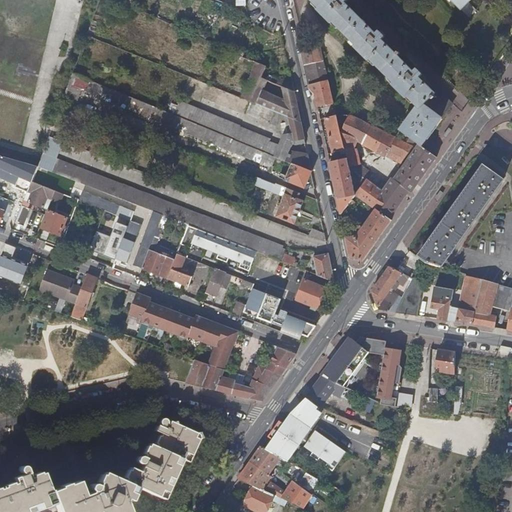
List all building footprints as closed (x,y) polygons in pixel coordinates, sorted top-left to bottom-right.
[(418,144),(420,145),(453,102),(439,89),(435,93),(420,78),(423,75),(416,69),(414,71),(398,56),(400,54),(398,52),(396,54),(382,40),(385,37),(379,31),(376,34),(345,3),(348,0),(347,0),(310,0),(319,8),(318,10),(332,24),(333,23),(356,46),(355,47),(369,61),(371,60),(394,83),(392,84),(407,98),(408,97),(417,107),(400,130),(418,144)] [(452,0),(468,16),(476,9),(468,1),(469,0),(452,0)] [(102,18),(94,15),(89,30),(96,33),(102,18)] [(321,46),(300,51),(308,85),(315,94),(318,107),(334,103),(321,46)] [(241,98),(288,117),(301,122),(295,93),(282,87),(284,101),(262,92),(267,80),(260,77),(265,67),(256,63),(250,74),(251,74),(246,86),(241,98)] [(72,74),(61,102),(76,108),(82,92),(271,169),(276,157),(234,140),(191,122),(184,120),(72,74)] [(295,93),(293,84),(279,78),(276,84),(282,87),(295,93)] [(241,84),(235,96),(241,98),(246,86),(241,84)] [(291,163),(312,172),(308,155),(289,152),(291,147),(293,142),(305,139),(301,122),(288,117),(291,133),(282,135),(280,142),(278,146),(269,142),(270,140),(239,128),(239,126),(190,106),(184,120),(191,122),(192,121),(234,138),(234,140),(276,157),(291,163)] [(274,113),(269,124),(276,126),(280,116),(274,113)] [(336,115),(326,117),(330,135),(340,132),(336,115)] [(436,157),(430,153),(420,145),(418,144),(415,148),(371,126),(367,124),(349,115),(341,133),(345,149),(347,158),(349,165),(362,176),(364,173),(357,166),(357,164),(359,164),(354,148),(352,147),(356,140),(376,151),(385,156),(388,150),(406,160),(392,178),(391,178),(382,190),(366,179),(355,194),(375,208),(389,218),(397,207),(408,191),(411,193),(436,157)] [(191,122),(234,140),(234,138),(192,121),(191,122)] [(340,132),(330,135),(333,152),(345,149),(341,133),(340,132)] [(49,136),(42,153),(57,159),(63,142),(49,136)] [(41,158),(37,167),(41,169),(153,212),(161,215),(166,217),(186,225),(254,251),(280,260),(284,249),(281,249),(282,246),(57,159),(42,153),(42,154),(41,158)] [(0,156),(0,168),(19,178),(14,188),(26,193),(27,191),(31,182),(37,167),(0,156)] [(338,200),(355,194),(349,165),(347,158),(329,162),(338,200)] [(305,189),(312,172),(291,163),(286,177),(283,176),(281,179),(284,180),(284,181),(305,189)] [(424,262),(441,267),(503,180),(483,165),(417,257),(424,262)] [(267,181),(256,177),(253,185),(264,189),(267,181)] [(264,189),(272,192),(275,185),(267,181),(264,189)] [(31,182),(27,191),(32,193),(28,203),(42,209),(47,198),(51,200),(54,192),(31,182)] [(298,199),(299,194),(275,185),(272,192),(283,197),(280,205),(279,205),(278,207),(279,208),(276,217),(294,225),(303,201),(298,199)] [(351,200),(355,194),(338,200),(341,216),(351,200)] [(341,216),(342,223),(355,203),(351,200),(341,216)] [(28,209),(21,206),(18,214),(18,215),(14,225),(19,227),(23,216),(25,216),(28,209)] [(118,206),(115,215),(129,221),(133,212),(118,206)] [(392,220),(389,218),(375,208),(362,227),(360,226),(356,231),(359,233),(357,235),(345,238),(350,258),(363,261),(392,220)] [(47,211),(40,229),(59,236),(62,229),(64,230),(65,227),(63,226),(66,218),(47,211)] [(161,215),(153,212),(134,266),(142,269),(153,237),(155,231),(161,215)] [(166,217),(161,215),(155,231),(160,234),(166,217)] [(115,259),(127,227),(117,223),(111,239),(96,233),(89,252),(115,261),(115,259)] [(127,227),(115,259),(126,263),(134,243),(133,242),(137,231),(131,228),(132,225),(128,224),(127,227)] [(254,251),(186,225),(179,245),(190,249),(191,245),(217,255),(215,259),(225,263),(227,258),(239,263),(237,267),(247,271),(254,251)] [(309,236),(327,243),(325,233),(312,228),(309,236)] [(153,237),(142,269),(167,279),(177,254),(175,253),(172,259),(167,257),(168,255),(166,254),(164,256),(153,252),(158,239),(153,237)] [(16,248),(6,244),(0,258),(0,264),(8,268),(11,259),(13,260),(14,258),(12,257),(16,248)] [(317,275),(335,282),(329,253),(314,256),(317,275)] [(177,254),(167,279),(175,282),(175,284),(177,285),(178,283),(188,287),(191,277),(188,276),(189,273),(186,272),(185,274),(179,272),(183,264),(185,257),(177,254)] [(285,254),(282,261),(287,263),(296,267),(297,263),(295,262),(295,260),(294,258),(285,254)] [(296,275),(298,268),(296,267),(287,263),(284,270),(296,275)] [(413,279),(389,266),(371,291),(379,310),(395,312),(398,306),(392,302),(396,298),(399,294),(392,289),(393,287),(397,280),(404,285),(408,288),(408,286),(413,279)] [(0,268),(0,293),(21,300),(26,287),(15,282),(11,293),(0,289),(0,279),(4,271),(0,268)] [(212,275),(205,292),(204,295),(214,299),(225,273),(214,269),(212,275)] [(39,291),(75,304),(81,289),(73,286),(75,281),(47,270),(39,291)] [(75,304),(71,317),(81,321),(91,295),(93,296),(94,293),(91,292),(96,279),(86,275),(81,289),(75,304)] [(458,308),(474,312),(481,280),(480,279),(466,276),(458,308)] [(295,301),(316,310),(324,287),(304,279),(295,301)] [(481,280),(474,312),(472,323),(495,327),(497,315),(488,314),(490,305),(496,284),(481,280)] [(242,285),(252,289),(253,285),(243,281),(242,285)] [(511,288),(496,284),(490,305),(510,311),(511,308),(511,288)] [(398,306),(395,312),(399,313),(405,314),(411,300),(416,287),(408,286),(408,288),(404,295),(398,306)] [(280,300),(252,289),(245,305),(242,313),(271,324),(280,300)] [(438,319),(447,320),(449,306),(452,292),(434,289),(431,307),(439,309),(438,319)] [(150,299),(136,294),(129,313),(142,318),(141,321),(159,328),(166,309),(149,302),(150,299)] [(405,314),(417,315),(420,301),(411,300),(405,314)] [(232,314),(240,317),(242,313),(245,305),(236,302),(232,314)] [(472,323),(474,312),(458,308),(449,306),(447,320),(472,324),(472,323)] [(166,309),(159,328),(168,331),(176,313),(166,309)] [(319,323),(283,310),(279,321),(286,324),(282,333),(301,340),(303,335),(309,337),(319,323)] [(218,346),(210,365),(223,369),(237,332),(195,316),(193,319),(176,313),(168,331),(186,338),(188,335),(218,346)] [(356,343),(350,337),(340,350),(341,351),(340,351),(360,364),(369,353),(381,355),(383,342),(360,338),(356,343)] [(222,377),(216,391),(262,401),(296,354),(277,347),(265,369),(261,367),(257,368),(247,387),(232,382),(232,380),(222,377)] [(386,350),(383,375),(386,376),(400,378),(402,365),(398,364),(400,351),(385,349),(385,350),(386,350)] [(340,350),(322,376),(343,387),(360,364),(340,351),(341,351),(340,350)] [(454,374),(455,352),(438,350),(436,367),(441,367),(441,372),(454,374)] [(194,360),(186,383),(216,391),(222,377),(220,377),(223,370),(223,369),(210,365),(194,360)] [(387,405),(396,406),(400,378),(386,376),(383,375),(380,398),(384,400),(382,404),(383,404),(387,405)] [(322,376),(307,396),(321,406),(329,396),(340,401),(346,388),(343,387),(322,376)] [(463,386),(456,386),(454,414),(459,414),(462,403),(463,386)] [(429,388),(428,397),(428,401),(437,402),(437,389),(429,388)] [(412,407),(412,394),(399,393),(398,406),(412,407)] [(373,413),(376,400),(364,397),(361,409),(373,413)] [(425,397),(422,410),(428,411),(436,412),(437,402),(428,401),(428,397),(425,397)] [(272,441),(266,450),(281,458),(289,462),(295,453),(290,449),(307,424),(312,427),(321,414),(317,411),(319,408),(306,398),(290,419),(289,417),(283,425),(279,422),(268,438),(272,441)] [(176,425),(169,421),(168,425),(166,424),(166,421),(165,419),(163,418),(161,418),(159,420),(158,422),(159,424),(160,426),(159,428),(156,426),(154,431),(176,440),(176,439),(180,438),(183,440),(187,429),(176,425)] [(295,453),(312,427),(307,424),(290,449),(295,453)] [(313,434),(303,450),(312,456),(309,459),(317,464),(319,461),(327,466),(325,469),(332,474),(335,470),(345,454),(313,434)] [(130,467),(123,481),(128,483),(130,479),(135,481),(137,476),(141,478),(143,475),(153,479),(159,465),(155,463),(161,450),(148,444),(142,458),(140,457),(139,457),(138,457),(137,458),(136,460),(136,461),(137,463),(139,464),(141,464),(142,463),(143,461),(144,461),(139,472),(130,467)] [(163,498),(164,498),(171,483),(172,482),(176,475),(174,475),(177,469),(178,469),(182,462),(181,461),(182,459),(186,462),(193,447),(184,444),(182,447),(173,449),(174,451),(173,455),(170,453),(151,494),(162,498),(163,498)] [(262,447),(239,478),(255,486),(263,490),(273,477),(270,474),(281,458),(266,450),(262,447)] [(30,478),(26,468),(24,466),(21,466),(19,467),(18,470),(18,471),(19,472),(22,473),(23,473),(23,474),(25,473),(26,473),(14,477),(16,483),(10,485),(18,510),(26,508),(23,500),(36,495),(39,503),(53,497),(44,473),(30,478)] [(265,491),(275,495),(282,499),(279,492),(281,488),(272,482),(265,491)] [(293,482),(283,497),(305,509),(314,495),(293,482)] [(129,511),(126,501),(127,499),(131,501),(134,494),(110,483),(109,487),(102,483),(100,487),(97,485),(95,485),(94,486),(93,486),(92,487),(92,489),(92,491),(93,492),(94,493),(96,494),(93,495),(96,504),(87,507),(86,505),(77,508),(78,511),(73,511),(72,511),(72,510),(67,511),(129,511)] [(263,490),(255,486),(247,503),(248,507),(257,511),(266,511),(275,495),(265,491),(263,490)]
